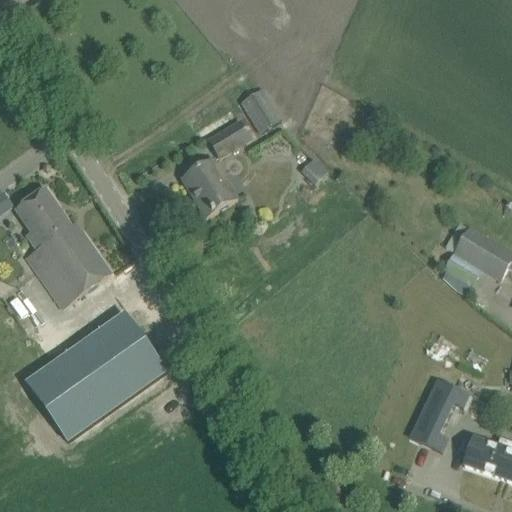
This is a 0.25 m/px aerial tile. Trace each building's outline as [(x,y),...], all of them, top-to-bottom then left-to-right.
[(296,115),(277,85),(269,91),(268,89),(241,106),(261,137),(296,115)] [(211,147),(221,163),(251,145),(241,128),(211,147)] [(314,188),(327,175),(314,161),(301,174),(314,188)] [(184,183),(207,222),(238,203),(214,165),(184,183)] [(16,214),(33,238),(27,241),(36,254),(25,261),(62,313),(113,278),(77,228),(73,231),(47,193),(16,214)] [(0,198),(0,219),(13,215),(6,196),(0,198)] [(460,227),(446,250),(457,256),(470,233),(460,227)] [(511,257),(470,233),(457,256),(500,282),(507,271),(511,274),(511,257)] [(481,275),(454,260),(446,275),(473,290),(481,275)] [(161,381),(123,319),(21,382),(58,443),(161,381)] [(414,436),(412,441),(443,456),(449,445),(440,440),(451,417),(456,407),(465,411),(469,402),(470,399),(447,388),(439,384),(414,436)] [(0,441),(15,427),(0,412),(0,441)] [(474,443),(465,468),(511,484),(511,444),(502,441),(498,451),(474,443)]
